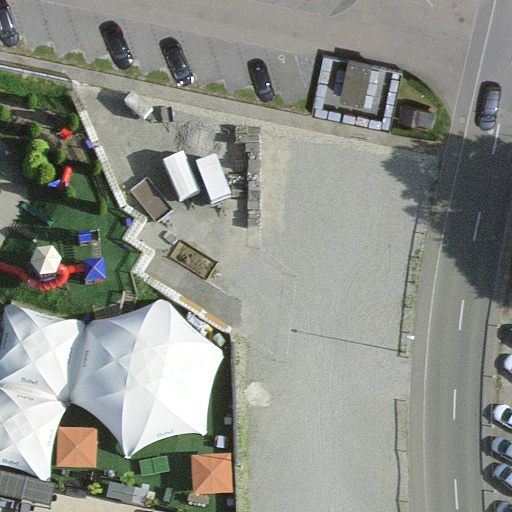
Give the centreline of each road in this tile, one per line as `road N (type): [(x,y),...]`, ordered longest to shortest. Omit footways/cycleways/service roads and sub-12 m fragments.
road 1 (unclassified): [(454,511),(457,310),(511,63)]
road 2 (unknown): [(328,321),(332,511)]
